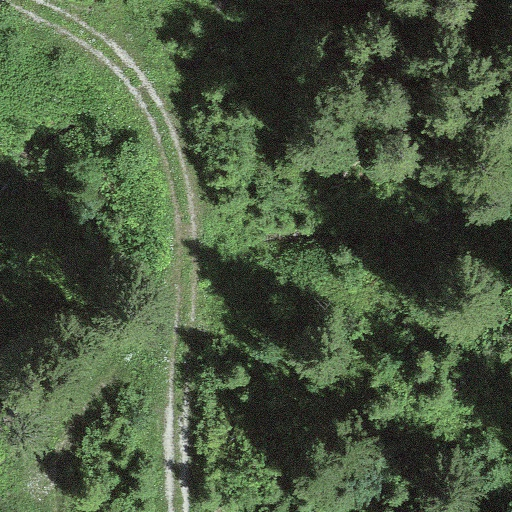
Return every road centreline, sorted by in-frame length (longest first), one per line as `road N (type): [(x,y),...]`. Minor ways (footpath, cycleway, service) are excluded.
road 1 (track): [(14,0),(88,34),(149,99),(181,234),(185,361),(166,511)]
road 2 (track): [(48,511),(50,446),(63,413),(90,381),(184,322)]
